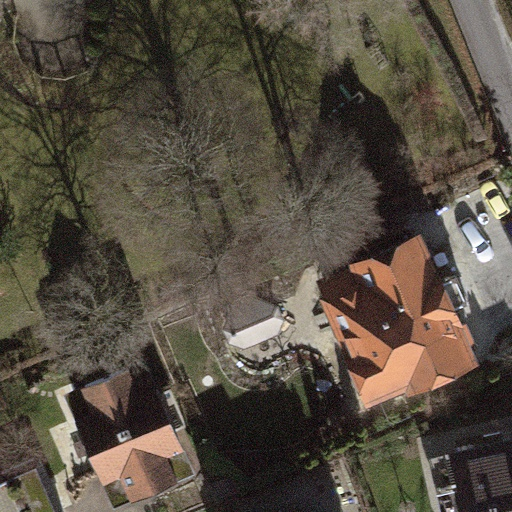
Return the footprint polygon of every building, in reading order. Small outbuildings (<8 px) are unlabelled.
[(421,225),(316,272),(367,386),(472,339),(421,225)] [(268,305),(229,320),(241,349),(279,334),(268,305)] [(146,355),(71,387),(117,492),(191,460),(146,355)] [(511,511),(511,452),(454,464),(462,511),(511,511)] [(47,511),(29,468),(0,480),(0,511),(47,511)]
